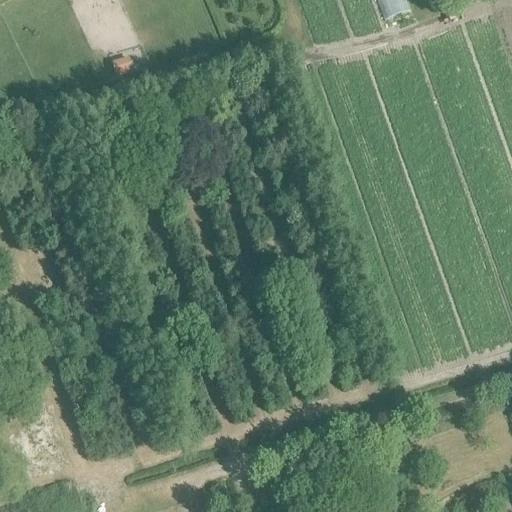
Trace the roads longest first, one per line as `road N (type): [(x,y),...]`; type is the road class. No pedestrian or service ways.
road 1 (track): [(124,511),(109,470),(85,474),(0,230)]
road 2 (track): [(236,469),(511,381)]
road 3 (track): [(249,511),(236,469),(129,510)]
